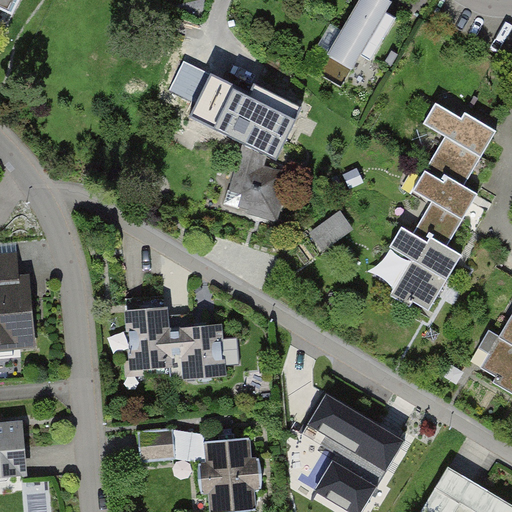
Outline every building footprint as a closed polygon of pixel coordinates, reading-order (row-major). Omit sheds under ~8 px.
[(0,0),(0,10),(13,17),(22,0),(0,0)] [(398,5),(389,0),(370,0),(334,62),(356,75),(398,5)] [(219,78),(199,120),(248,143),(229,209),(281,226),(288,197),(277,194),(280,178),(265,171),(269,153),(274,155),(285,160),(305,118),(219,78)] [(446,141),(413,197),(430,207),(413,234),(402,228),(389,251),(410,263),(390,296),(410,308),(414,302),(431,312),(463,258),(447,249),(478,197),(463,188),(494,136),(466,119),(463,124),(436,107),(423,128),(446,141)] [(0,186),(0,232),(4,235),(30,193),(5,178),(0,186)] [(312,231),(326,250),(357,227),(343,208),(312,231)] [(0,348),(40,346),(36,273),(0,275),(0,348)] [(164,298),(127,300),(131,370),(147,369),(147,373),(172,378),(223,375),(222,366),(241,365),(239,338),(221,339),(220,327),(193,328),(192,316),(165,318),(164,298)] [(511,317),(498,341),(489,336),(480,351),(488,356),(481,367),(498,377),(494,384),(511,394),(511,317)] [(362,511),(405,442),(327,395),(309,426),(345,447),(318,492),(352,511),(362,511)] [(30,425),(0,426),(0,476),(33,475),(30,425)] [(178,433),(143,436),(145,461),(180,459),(178,433)] [(261,511),(258,441),(207,443),(210,511),(261,511)] [(511,511),(511,509),(450,472),(425,511),(511,511)]
